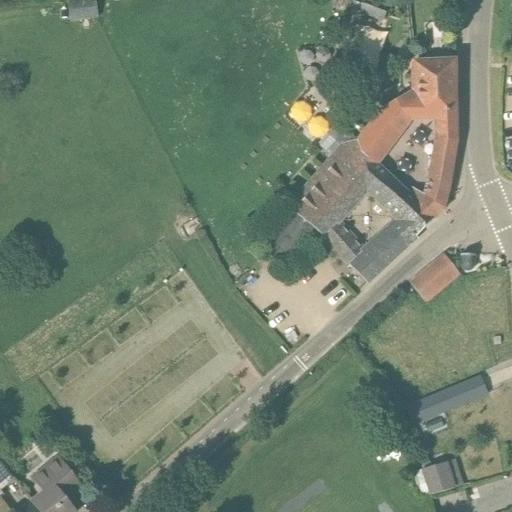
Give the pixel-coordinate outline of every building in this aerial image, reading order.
[(93,2),(69,5),(71,21),(74,21),(95,18),(93,2)] [(362,4),(359,13),(383,21),(386,12),(362,4)] [(359,155),(376,169),(411,123),(433,122),(434,137),(421,195),(408,187),(404,193),(434,219),(444,209),(448,188),(456,141),(455,62),(414,62),(413,91),(378,111),(356,141),(354,141),(359,155)] [(330,153),(346,135),(311,103),(295,121),(330,153)] [(417,237),(434,219),(404,193),(376,169),(359,155),(354,141),(339,145),(286,207),(319,237),(346,268),(349,266),(366,284),(417,237)] [(287,274),(319,237),(286,207),(254,244),(287,274)] [(474,267),(475,266),(474,256),(460,256),(460,265),(460,266),(460,267),(461,268),(462,270),(463,270),(464,271),(465,272),(466,272),(467,272),(469,272),(470,272),(471,271),(472,270),(473,270),(474,268),(474,267)] [(444,257),(433,266),(448,285),(460,275),(457,272),(444,257)] [(421,276),(437,295),(448,285),(433,266),(421,276)] [(410,285),(426,304),(437,295),(421,276),(410,285)] [(406,407),(414,426),(488,396),(480,376),(406,407)] [(71,498),(82,490),(56,457),(30,479),(41,493),(31,502),(39,511),(72,511),(64,502),(70,497),(71,498)] [(0,490),(0,491),(13,481),(0,464),(0,490)] [(421,471),(429,497),(454,489),(446,464),(421,471)] [(10,511),(0,498),(0,511),(10,511)]
